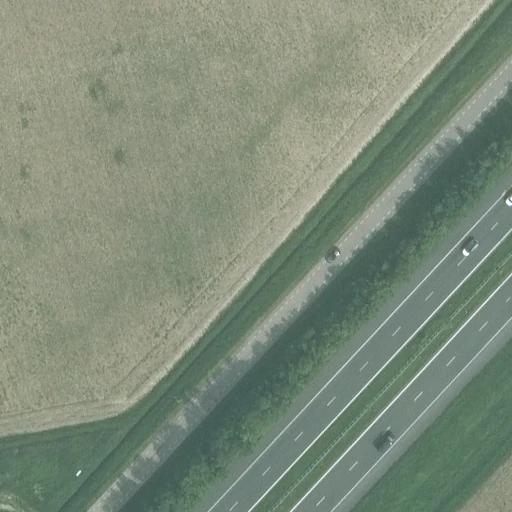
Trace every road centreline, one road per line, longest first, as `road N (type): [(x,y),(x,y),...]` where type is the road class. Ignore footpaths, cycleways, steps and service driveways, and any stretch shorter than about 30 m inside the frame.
road 1 (unclassified): [(100,511),(511,71)]
road 2 (motorway): [(511,209),(230,511)]
road 3 (motorway): [(314,511),(511,300)]
